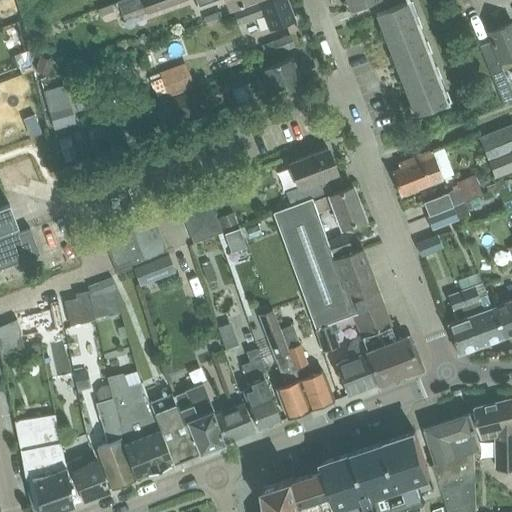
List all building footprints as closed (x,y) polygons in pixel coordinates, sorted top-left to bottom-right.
[(184,0),(141,0),(146,14),(184,0)] [(196,0),(199,7),(215,0),(226,0),(229,8),(250,0),(196,0)] [(269,29),(276,27),(294,19),(286,0),(265,0),(233,13),(237,24),(263,14),(269,29)] [(346,0),(350,10),(374,0),(346,0)] [(450,101),(411,0),(410,0),(375,13),(415,115),(450,101)] [(100,16),(118,10),(115,1),(97,7),(100,16)] [(490,41),(479,45),(491,75),(502,70),(498,61),(511,55),(511,23),(511,22),(487,32),(490,41)] [(294,46),(290,35),(262,45),(266,57),(294,46)] [(21,53),(13,55),(17,67),(25,64),(21,53)] [(54,61),(39,56),(35,69),(50,74),(54,61)] [(291,57),(272,64),(261,68),(264,77),(243,85),(248,98),(300,78),(291,57)] [(182,63),(159,72),(168,94),(190,86),(182,63)] [(502,70),(491,75),(498,93),(510,89),(502,70)] [(62,85),(43,90),(54,129),(73,123),(62,85)] [(237,103),(248,98),(243,85),(232,90),(237,103)] [(197,88),(167,99),(174,120),(205,109),(197,88)] [(34,115),(23,119),(31,137),(41,133),(34,115)] [(511,124),(479,138),(494,175),(511,168),(511,124)] [(290,205),(311,197),(331,190),(326,177),(337,173),(327,148),(289,162),(298,186),(285,191),(290,205)] [(400,195),(430,184),(442,178),(432,151),(405,161),(407,166),(391,172),(400,195)] [(339,228),(346,226),(365,219),(352,186),(313,201),(317,212),(331,207),(339,228)] [(460,187),(447,192),(452,205),(452,206),(465,201),(460,187)] [(497,188),(465,201),(452,206),(458,219),(469,214),(467,209),(500,195),(497,188)] [(423,202),(429,215),(452,205),(447,192),(423,202)] [(212,207),(207,194),(179,206),(183,218),(212,207)] [(365,350),(377,383),(418,368),(406,335),(395,339),(390,326),(391,325),(362,248),(334,259),(332,253),(327,241),(317,212),(313,201),(311,197),(290,205),(272,212),(315,328),(335,320),(353,314),(360,333),(366,350),(365,350)] [(152,211),(147,200),(124,209),(129,220),(152,211)] [(9,204),(0,207),(0,268),(39,254),(30,228),(18,232),(16,227),(18,227),(9,204)] [(458,219),(452,206),(452,205),(429,215),(426,216),(432,230),(458,219)] [(188,230),(217,219),(212,207),(183,218),(188,230)] [(219,217),(224,229),(237,223),(233,212),(219,217)] [(153,215),(128,225),(133,238),(158,228),(153,215)] [(188,230),(193,243),(222,232),(217,219),(188,230)] [(487,230),(482,219),(466,227),(471,238),(487,230)] [(107,248),(133,238),(128,225),(102,235),(107,248)] [(163,239),(158,228),(133,238),(137,249),(163,239)] [(344,234),(327,241),(332,253),(349,247),(344,234)] [(421,256),(440,248),(434,235),(416,242),(421,256)] [(107,248),(111,259),(137,249),(133,238),(107,248)] [(137,249),(142,263),(168,253),(163,239),(137,249)] [(116,273),(132,267),(142,263),(137,249),(111,259),(116,273)] [(142,263),(132,267),(140,285),(175,271),(168,253),(142,263)] [(202,267),(207,282),(217,279),(211,264),(202,267)] [(110,279),(88,288),(88,289),(95,318),(107,314),(108,316),(119,313),(114,289),(110,279)] [(466,288),(460,291),(481,344),(502,336),(491,308),(483,286),(475,289),(474,285),(466,288)] [(88,289),(76,292),(77,297),(64,300),(70,325),(95,320),(95,318),(88,289)] [(458,353),(481,344),(460,291),(447,295),(456,319),(446,323),(458,353)] [(511,300),(491,308),(502,336),(511,332),(511,300)] [(51,377),(71,372),(55,303),(35,307),(51,377)] [(257,314),(264,331),(284,384),(275,388),(287,418),(310,409),(279,328),(278,325),(272,308),(257,314)] [(17,318),(23,342),(36,339),(31,314),(17,318)] [(17,318),(0,325),(0,350),(0,353),(24,347),(24,346),(23,342),(17,318)] [(228,320),(216,325),(225,348),(237,343),(228,320)] [(335,320),(315,328),(322,352),(339,346),(334,333),(338,331),(335,320)] [(291,324),(279,328),(310,409),(334,400),(322,370),(306,376),(302,365),(306,363),(291,324)] [(335,362),(340,376),(347,395),(377,383),(365,350),(366,350),(360,333),(354,337),(349,343),(347,350),(350,357),(335,362)] [(24,347),(25,354),(36,353),(34,344),(24,346),(24,347)] [(281,420),(273,401),(261,372),(265,370),(256,348),(245,352),(249,361),(241,365),(249,387),(242,390),(258,429),(281,420)] [(91,387),(87,370),(73,372),(77,390),(91,387)] [(172,462),(159,428),(148,401),(140,382),(128,386),(122,372),(106,376),(112,397),(113,401),(121,431),(122,444),(136,479),(145,473),(172,462)] [(213,415),(205,395),(200,383),(185,389),(185,391),(174,395),(184,419),(185,418),(199,451),(224,441),(225,442),(254,431),(247,412),(243,403),(213,415)] [(172,462),(199,451),(185,418),(184,419),(174,395),(173,392),(148,401),(159,428),(172,462)] [(109,442),(95,448),(112,488),(136,479),(122,444),(121,431),(113,401),(112,397),(96,402),(97,406),(104,430),(109,442)] [(511,397),(475,407),(479,427),(482,437),(497,433),(498,469),(502,469),(511,468),(511,397)] [(39,418),(15,421),(33,511),(55,511),(73,505),(73,504),(64,463),(58,429),(66,425),(61,413),(55,415),(39,418)] [(476,511),(475,450),(482,448),(471,413),(425,428),(436,462),(433,463),(448,511),(476,511)] [(325,469),(313,473),(325,509),(337,507),(338,509),(365,500),(368,510),(366,511),(380,511),(378,507),(377,507),(374,497),(431,478),(415,431),(322,462),(325,469)] [(82,455),(64,463),(73,504),(108,490),(101,469),(97,459),(85,463),(82,455)] [(305,511),(325,509),(313,473),(294,480),(293,478),(264,487),(267,511),(305,511)]
